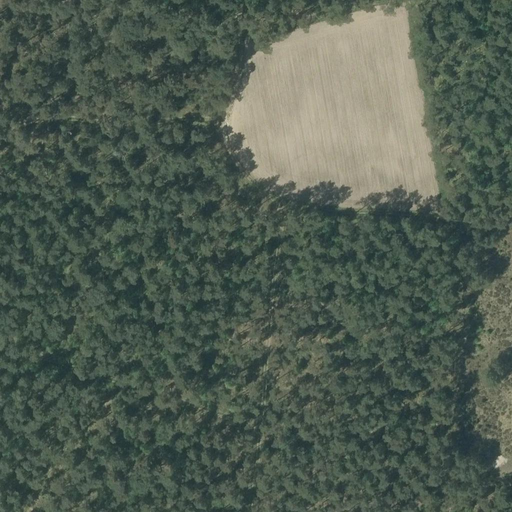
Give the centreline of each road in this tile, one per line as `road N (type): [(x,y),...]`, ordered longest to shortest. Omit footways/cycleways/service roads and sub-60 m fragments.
road 1 (track): [(282,203),(247,511)]
road 2 (track): [(242,0),(223,151),(245,180),(282,203)]
road 3 (track): [(282,203),(511,226)]
road 4 (track): [(0,129),(79,118),(224,118)]
